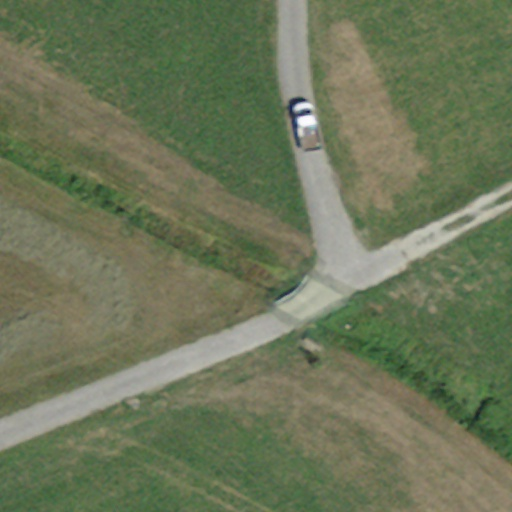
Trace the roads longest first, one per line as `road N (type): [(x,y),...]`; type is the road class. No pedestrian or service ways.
road 1 (track): [(0,426),(346,280),(511,192)]
road 2 (track): [(346,280),(292,0)]
